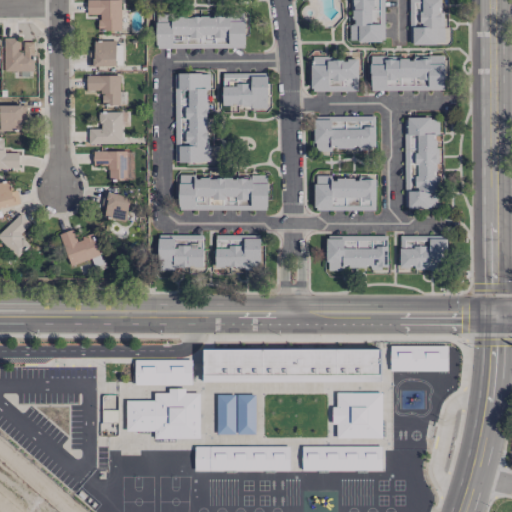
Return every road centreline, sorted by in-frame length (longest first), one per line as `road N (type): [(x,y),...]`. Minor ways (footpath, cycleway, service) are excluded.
road 1 (tertiary): [(496,312),(0,313)]
road 2 (secondary): [(496,312),(492,0)]
road 3 (secondary): [(463,511),(494,406),(496,312)]
road 4 (residential): [(56,0),(59,193)]
